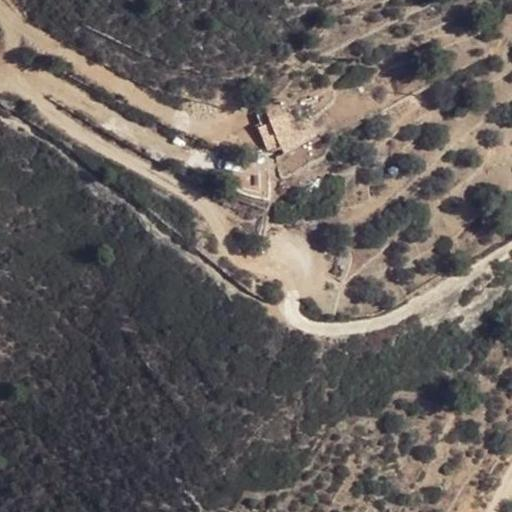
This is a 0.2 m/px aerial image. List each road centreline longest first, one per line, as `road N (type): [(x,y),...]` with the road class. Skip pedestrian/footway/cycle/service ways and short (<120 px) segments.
road 1 (track): [(0,64),(63,127),(199,203),(290,304)]
road 2 (track): [(324,324),(389,319),(511,249)]
